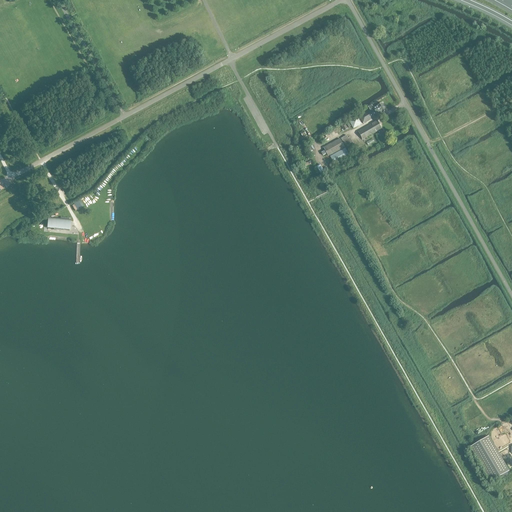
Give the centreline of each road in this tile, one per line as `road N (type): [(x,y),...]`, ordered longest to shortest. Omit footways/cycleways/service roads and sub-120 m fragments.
road 1 (unclassified): [(11,178),(341,0)]
road 2 (unclassified): [(511,296),(346,0)]
